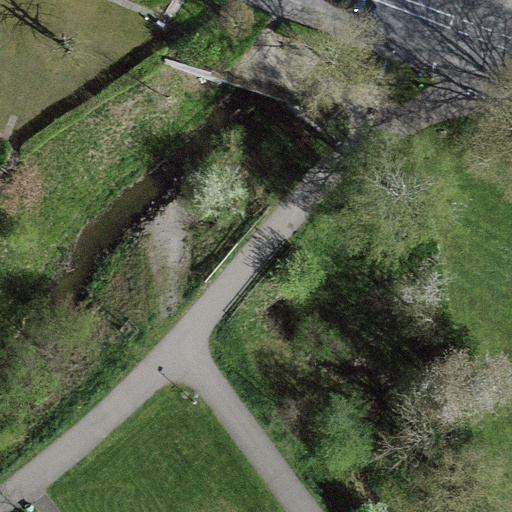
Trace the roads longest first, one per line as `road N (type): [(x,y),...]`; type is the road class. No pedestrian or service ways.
road 1 (residential): [(0,500),(179,345),(364,139),(469,92),(511,57)]
road 2 (secondary): [(511,44),(394,0)]
